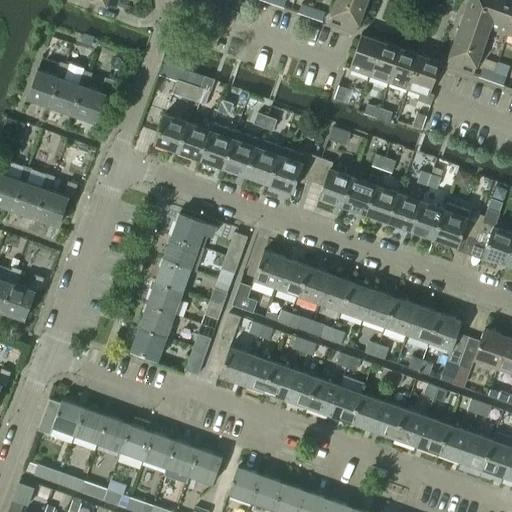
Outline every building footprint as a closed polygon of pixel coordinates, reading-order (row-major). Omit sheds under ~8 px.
[(354,33),(366,0),(335,0),(327,23),(354,33)] [(468,0),(445,66),(473,76),(489,29),(488,28),(497,0),(468,0)] [(511,26),(511,0),(497,0),(488,28),(489,29),(509,35),(511,26)] [(321,20),(324,13),(300,4),(298,11),(321,20)] [(368,76),(380,42),(360,34),(348,69),(368,76)] [(220,49),(223,43),(217,41),(214,47),(220,49)] [(388,83),(400,49),(380,42),(368,76),(388,83)] [(407,90),(418,55),(400,49),(388,83),(407,90)] [(429,104),(433,94),(429,92),(439,63),(418,55),(407,90),(420,94),(418,100),(429,104)] [(480,76),(490,80),(493,72),(496,63),(486,59),(480,76)] [(51,106),(65,63),(61,62),(56,76),(37,70),(27,98),(51,106)] [(78,84),(65,79),(70,65),(65,63),(51,106),(72,113),(87,71),(83,70),(78,84)] [(101,92),(87,87),(92,73),(87,71),(72,113),(96,122),(105,94),(109,95),(114,81),(106,78),(101,92)] [(506,77),(493,72),(490,80),(503,85),(506,77)] [(196,101),(197,96),(200,88),(177,79),(172,92),(196,101)] [(343,101),(347,89),(338,86),(333,98),(343,101)] [(205,104),(209,91),(200,88),(197,96),(196,101),(205,104)] [(221,99),(217,111),(227,114),(231,103),(221,99)] [(376,117),(379,108),(367,103),(364,113),(376,117)] [(389,122),(392,112),(379,108),(376,117),(389,122)] [(263,128),(268,116),(256,112),(252,124),(263,128)] [(165,114),(155,143),(178,151),(188,122),(165,114)] [(421,129),(426,117),(417,114),(412,126),(421,129)] [(272,131),(276,119),(268,116),(263,128),(272,131)] [(6,117),(0,133),(0,135),(12,140),(19,122),(6,117)] [(188,122),(178,151),(200,160),(211,130),(213,122),(203,119),(201,127),(188,122)] [(211,130),(200,160),(223,168),(234,139),(237,130),(213,122),(211,130)] [(332,127),(328,139),(334,141),(338,129),(332,127)] [(234,139),(223,168),(246,176),(260,139),(237,130),(234,139)] [(260,139),(246,176),(268,184),(282,147),(260,139)] [(282,147),(268,184),(292,193),(298,176),(308,180),(317,157),(305,152),(305,155),(282,147)] [(382,169),(387,158),(375,154),(371,165),(382,169)] [(332,162),(321,158),(313,181),(324,185),(320,197),(342,205),(352,177),(355,169),(346,166),(343,173),(330,169),(332,162)] [(390,172),(394,161),(387,158),(382,169),(390,172)] [(0,204),(14,209),(29,167),(24,165),(19,179),(0,173),(0,204)] [(41,187),(28,182),(33,169),(29,167),(14,209),(36,217),(51,175),(46,173),(41,187)] [(426,185),(430,174),(420,171),(416,182),(426,185)] [(462,186),(468,183),(470,175),(458,171),(454,183),(462,186)] [(352,177),(342,205),(366,214),(377,185),(375,185),(378,177),(369,174),(367,182),(352,177)] [(436,189),(440,177),(430,174),(426,185),(436,189)] [(64,195),(50,190),(55,177),(51,175),(36,217),(59,225),(69,197),(73,198),(78,185),(69,181),(64,195)] [(388,222),(399,193),(377,185),(366,214),(388,222)] [(420,201),(423,192),(413,188),(410,197),(399,193),(388,222),(410,230),(421,201),(420,201)] [(434,238),(444,209),(421,201),(410,230),(434,238)] [(446,203),(444,209),(434,238),(457,247),(462,235),(473,238),(481,215),(446,203)] [(507,264),(511,249),(511,234),(495,228),(497,221),(496,221),(499,212),(486,208),(483,217),(485,218),(477,240),(488,244),(483,256),(507,264)] [(212,237),(216,226),(179,213),(170,236),(203,248),(208,235),(212,237)] [(239,261),(248,237),(234,232),(226,256),(239,261)] [(195,271),(203,248),(170,236),(162,259),(190,269),(195,271)] [(276,287),(286,258),(264,250),(254,279),(276,287)] [(235,273),(239,261),(226,256),(221,268),(235,273)] [(298,295),(308,266),(286,258),(276,287),(298,295)] [(182,292),(190,269),(162,259),(154,282),(182,292)] [(319,302),(330,274),(308,266),(298,295),(319,302)] [(7,281),(0,278),(0,310),(2,311),(17,269),(12,267),(7,281)] [(30,289),(17,284),(22,270),(17,269),(2,311),(25,319),(35,291),(39,292),(44,277),(35,274),(30,289)] [(341,310),(351,282),(330,274),(319,302),(341,310)] [(174,314),(182,292),(154,282),(146,304),(174,314)] [(253,312),(257,301),(247,297),(251,286),(240,282),(232,305),(253,312)] [(364,318),(374,290),(351,282),(341,310),(364,318)] [(223,306),(228,293),(214,288),(209,301),(223,306)] [(385,326),(395,297),(374,290),(364,318),(385,326)] [(407,334),(417,305),(395,297),(385,326),(407,334)] [(218,319),(223,306),(209,301),(204,314),(218,319)] [(165,337),(174,314),(146,304),(138,327),(165,337)] [(429,341),(439,313),(417,305),(407,334),(429,341)] [(287,325),(292,312),(281,309),(276,321),(287,325)] [(297,328),(301,316),(292,312),(287,325),(297,328)] [(232,339),(240,317),(229,313),(221,335),(232,339)] [(459,365),(469,337),(457,333),(461,321),(439,313),(429,341),(451,349),(446,361),(459,365)] [(258,336),(262,324),(251,320),(247,332),(258,336)] [(267,339),(271,328),(262,324),(258,336),(267,339)] [(331,340),(335,328),(324,324),(320,336),(331,340)] [(157,360),(165,337),(138,327),(129,351),(157,360)] [(340,343),(344,332),(335,328),(331,340),(340,343)] [(498,366),(508,337),(484,329),(479,341),(469,337),(459,365),(469,369),(473,357),(498,366)] [(206,352),(211,338),(198,333),(193,347),(206,352)] [(302,351),(306,340),(296,336),(292,348),(302,351)] [(511,370),(511,338),(508,337),(498,366),(511,370)] [(311,354),(315,343),(306,340),(302,351),(311,354)] [(374,355),(378,345),(368,341),(365,352),(374,355)] [(383,358),(387,348),(378,345),(374,355),(383,358)] [(198,375),(206,352),(193,347),(185,370),(198,375)] [(241,383),(251,355),(229,347),(219,375),(241,383)] [(346,366),(350,356),(339,352),(335,363),(346,366)] [(264,391),(274,363),(251,355),(241,383),(264,391)] [(356,370),(359,359),(350,356),(346,366),(356,370)] [(418,371),(422,360),(413,356),(408,367),(418,371)] [(428,374),(432,363),(422,360),(418,371),(428,374)] [(285,398),(295,370),(274,363),(264,391),(285,398)] [(389,383),(393,371),(383,367),(379,379),(389,383)] [(0,373),(0,389),(2,385),(5,386),(10,373),(1,370),(0,373)] [(307,406),(317,378),(295,370),(285,398),(307,406)] [(399,386),(403,374),(393,371),(389,383),(399,386)] [(329,414),(339,386),(317,378),(307,406),(329,414)] [(434,398),(438,387),(427,383),(423,394),(434,398)] [(351,422),(361,394),(339,386),(329,414),(351,422)] [(443,401),(447,390),(438,387),(434,398),(443,401)] [(511,404),(511,400),(511,394),(501,390),(497,399),(511,404)] [(373,429),(383,401),(361,394),(351,422),(373,429)] [(50,399),(38,430),(50,434),(53,426),(76,434),(86,407),(63,398),(61,403),(50,399)] [(477,414),(481,402),(470,398),(466,410),(477,414)] [(395,437),(405,409),(383,401),(373,429),(395,437)] [(486,417),(490,405),(481,402),(477,414),(486,417)] [(86,407),(76,434),(99,442),(108,415),(86,407)] [(417,445),(427,417),(405,409),(395,437),(417,445)] [(108,415),(99,442),(122,450),(131,423),(108,415)] [(439,453),(449,425),(427,417),(417,445),(439,453)] [(131,423),(122,450),(144,458),(154,431),(131,423)] [(460,461),(470,432),(449,425),(439,453),(460,461)] [(154,431),(144,458),(167,466),(177,439),(154,431)] [(482,468),(504,476),(511,454),(511,436),(495,431),(492,440),(482,468)] [(482,468),(492,440),(470,432),(460,461),(482,468)] [(167,466),(164,475),(186,483),(189,474),(190,475),(200,447),(177,439),(167,466)] [(200,447),(190,475),(213,483),(223,455),(200,447)] [(39,464),(35,475),(54,481),(59,483),(62,472),(58,470),(39,464)] [(252,501),(262,474),(239,466),(229,493),(252,501)] [(62,472),(59,483),(81,491),(85,480),(80,479),(62,472)] [(275,509),(285,482),(262,474),(252,501),(275,509)] [(85,480),(81,491),(99,498),(103,487),(85,480)] [(282,511),(299,511),(307,490),(285,482),(275,509),(282,511)] [(27,506),(33,488),(19,483),(12,501),(8,511),(20,511),(23,505),(27,506)] [(108,489),(104,500),(121,506),(126,495),(108,489)] [(324,511),(330,498),(307,490),(299,511),(324,511)] [(68,511),(77,511),(80,503),(79,503),(80,499),(73,497),(72,500),(68,511)] [(130,497),(126,508),(138,511),(145,511),(149,503),(130,497)] [(350,511),(352,506),(330,498),(324,511),(350,511)]
